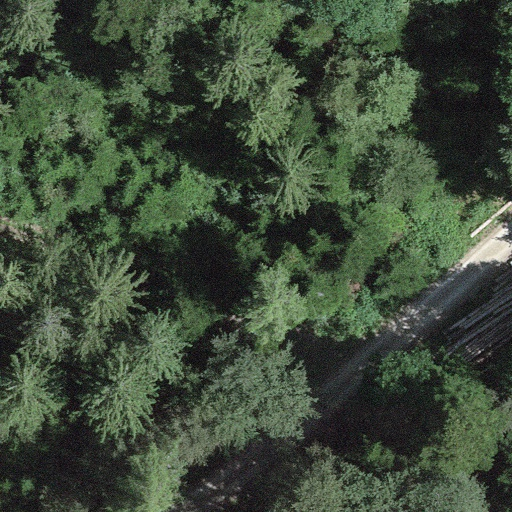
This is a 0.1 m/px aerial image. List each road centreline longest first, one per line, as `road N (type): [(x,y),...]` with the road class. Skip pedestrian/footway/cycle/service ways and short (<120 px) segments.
road 1 (track): [(0,108),(88,154),(434,511)]
road 2 (track): [(511,175),(376,292),(52,511)]
